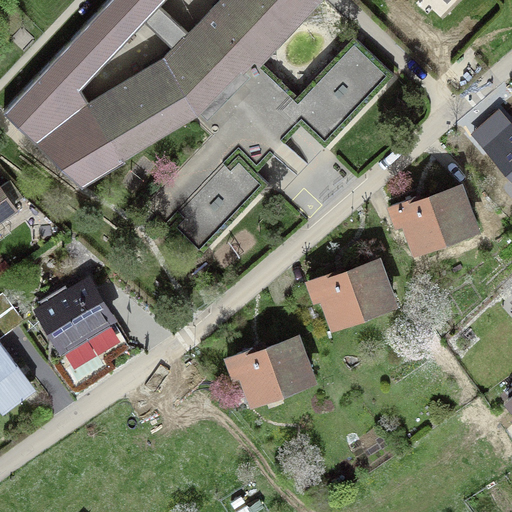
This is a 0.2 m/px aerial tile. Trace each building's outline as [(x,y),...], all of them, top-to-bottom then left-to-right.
[(312,0),(102,0),(17,89),(2,105),(76,184),(121,155),(192,112),(198,118),(259,58),(312,0)] [(297,95),(259,58),(198,118),(214,133),(147,205),(199,255),(268,182),(256,171),(301,123),(325,146),(394,73),(354,35),(297,95)] [(511,120),(498,105),(467,134),(511,181),(511,120)] [(417,248),(473,226),(458,185),(419,200),(417,195),(390,206),(397,223),(406,220),(417,248)] [(0,216),(2,219),(16,209),(0,187),(0,216)] [(335,322),(392,301),(377,260),(337,275),(336,270),(308,280),(315,298),(324,294),(335,322)] [(67,355),(99,336),(93,327),(112,315),(90,279),(63,296),(58,288),(40,300),(44,307),(38,311),(67,355)] [(0,407),(2,411),(35,387),(0,341),(0,336),(18,323),(0,298),(0,407)] [(253,399),(311,378),(296,337),(256,351),(254,347),(227,357),(233,374),(243,370),(253,399)]
